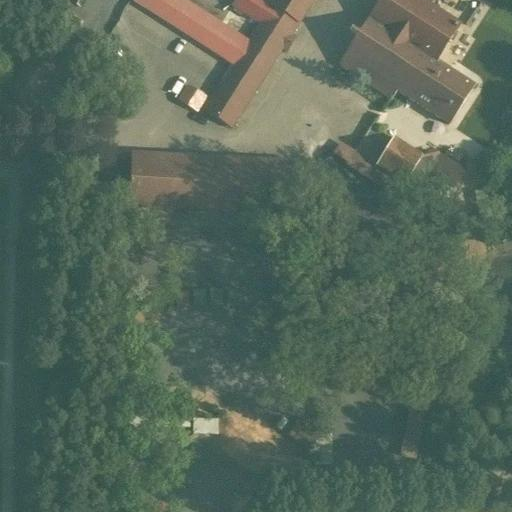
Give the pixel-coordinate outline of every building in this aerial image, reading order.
[(313,0),(260,0),(261,0),(260,0),(235,0),(231,8),(258,25),(246,44),(177,0),(131,0),(123,14),(223,79),(202,112),(230,130),(234,125),(239,123),(238,119),(252,97),(257,95),(256,91),(272,65),(276,64),(276,59),(291,35),(296,33),(296,29),(297,25),(313,0)] [(420,54),(435,63),(458,28),(415,0),(380,0),(368,20),(420,54)] [(395,92),(420,54),(368,20),(353,43),(337,67),(390,101),(395,92)] [(420,54),(395,92),(448,127),(473,88),(435,63),(420,54)] [(334,126),(324,102),(298,113),(308,137),(334,126)] [(420,159),(370,128),(353,153),(404,185),(416,166),(420,159)] [(436,156),(420,159),(416,166),(425,172),(452,189),(462,172),(436,156)] [(292,166),(131,157),(128,207),(261,215),(290,216),(292,166)] [(321,168),(292,166),(290,216),(318,218),(321,168)] [(425,172),(416,166),(404,185),(413,191),(425,172)] [(261,215),(128,207),(128,224),(260,231),(261,215)]
